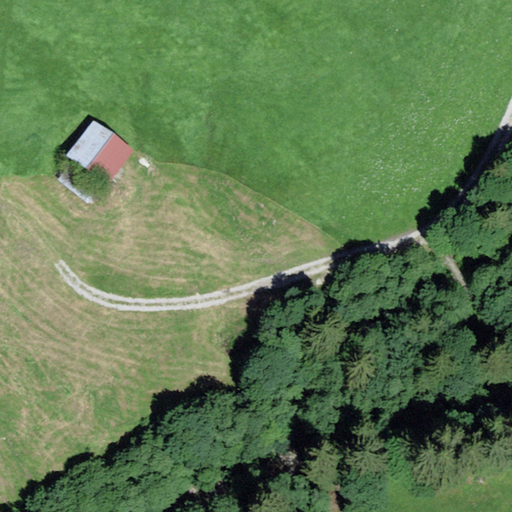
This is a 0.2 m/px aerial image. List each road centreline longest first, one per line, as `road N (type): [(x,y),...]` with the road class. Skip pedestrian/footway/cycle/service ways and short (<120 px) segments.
road 1 (track): [(511,354),(433,231),(377,259),(242,296),(122,304),(87,287),(36,219),(0,198)]
road 2 (track): [(433,231),(459,206),(511,119)]
